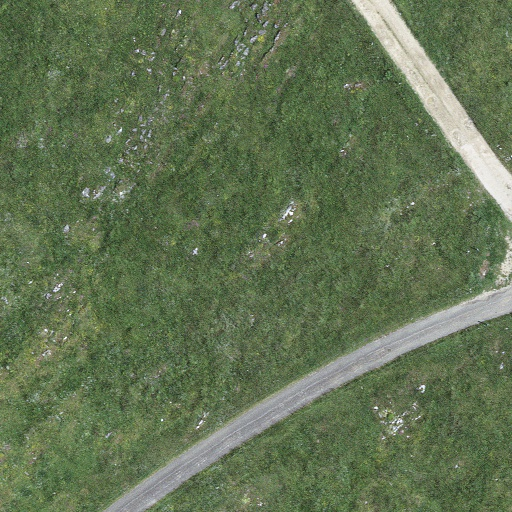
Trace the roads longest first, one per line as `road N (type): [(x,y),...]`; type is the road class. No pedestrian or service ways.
road 1 (track): [(511,306),(336,376),(141,511)]
road 2 (track): [(374,0),(511,196)]
